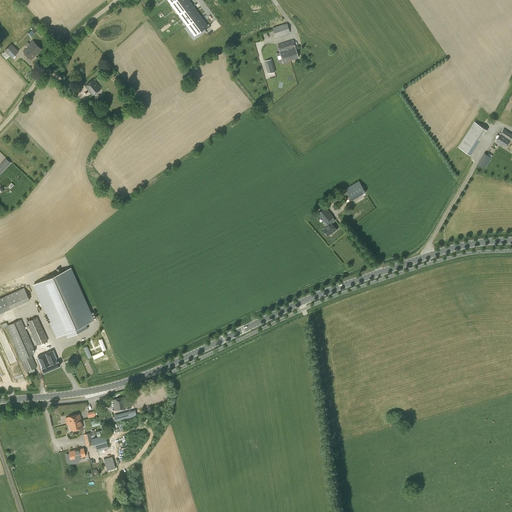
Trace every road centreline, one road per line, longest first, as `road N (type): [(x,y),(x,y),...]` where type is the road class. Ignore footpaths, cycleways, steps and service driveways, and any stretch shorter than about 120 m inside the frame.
road 1 (secondary): [(0,401),(122,383),(334,289),(441,252),(511,241)]
road 2 (unclassified): [(0,129),(66,43),(120,0)]
